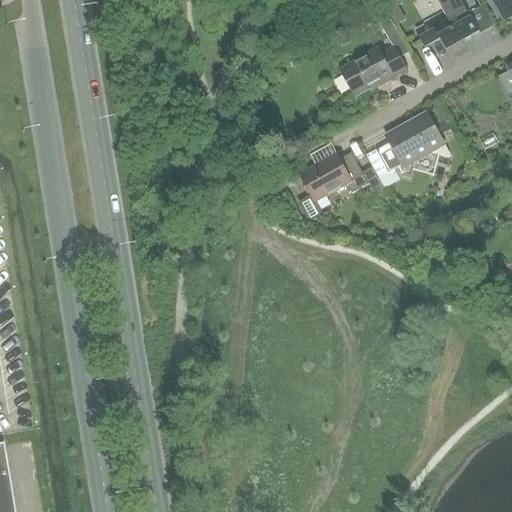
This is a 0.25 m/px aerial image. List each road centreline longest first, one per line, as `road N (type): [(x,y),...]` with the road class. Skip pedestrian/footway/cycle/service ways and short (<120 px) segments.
road 1 (primary): [(157,511),(75,0)]
road 2 (primary): [(30,0),(108,511)]
road 3 (residential): [(326,126),(511,33)]
